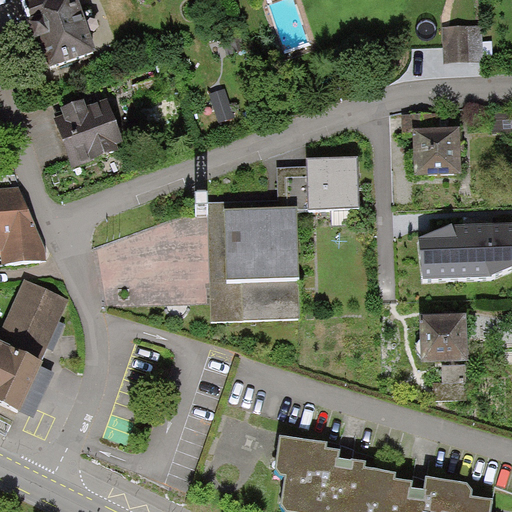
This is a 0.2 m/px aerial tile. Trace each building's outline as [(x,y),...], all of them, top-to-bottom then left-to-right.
[(32,21),(29,22),(35,42),(40,40),(50,70),(95,56),(77,0),(33,0),(30,14),(32,21)] [(483,28),(440,29),(441,64),(484,64),(483,28)] [(156,78),(133,86),(137,98),(160,90),(156,78)] [(63,117),(53,120),(72,170),(125,150),(108,103),(87,110),(84,102),(60,110),(63,117)] [(511,113),(492,115),(493,136),(511,135),(511,113)] [(413,132),(440,131),(439,116),(403,117),(403,137),(413,137),(413,132)] [(440,131),(413,132),(413,137),(414,178),(462,176),(461,148),(460,131),(440,131)] [(296,211),(359,210),(357,161),(308,161),(308,167),(278,169),(279,202),(279,211),(296,211)] [(19,187),(0,188),(0,250),(1,251),(2,264),(46,260),(46,248),(39,231),(19,187)] [(209,204),(209,200),(196,200),(196,216),(209,216),(209,204)] [(279,202),(209,204),(209,216),(211,323),(298,322),(296,211),(279,211),(279,202)] [(511,269),(511,225),(453,227),(419,240),(423,282),(491,279),(511,269)] [(0,346),(40,365),(70,301),(26,280),(0,335),(0,346)] [(448,316),(422,317),(423,363),(469,362),(467,315),(448,316)] [(43,366),(40,365),(0,346),(0,404),(21,414),(43,366)] [(433,383),(434,402),(466,401),(466,367),(444,367),(444,383),(433,383)] [(328,446),(281,440),(277,472),(281,478),(287,479),(283,508),(285,511),(491,511),(493,503),(472,500),(473,494),(467,487),(427,481),(426,494),(418,492),(411,492),(412,486),(394,483),(395,478),(363,473),(364,466),(346,463),(338,462),(339,455),(327,453),(328,446)]
